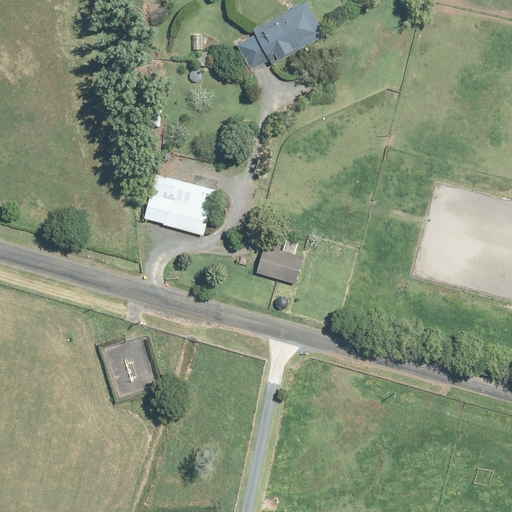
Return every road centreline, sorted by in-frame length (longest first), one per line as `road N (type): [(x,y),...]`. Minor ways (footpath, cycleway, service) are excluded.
road 1 (unclassified): [(0,250),(511,395)]
road 2 (track): [(250,511),(285,329)]
